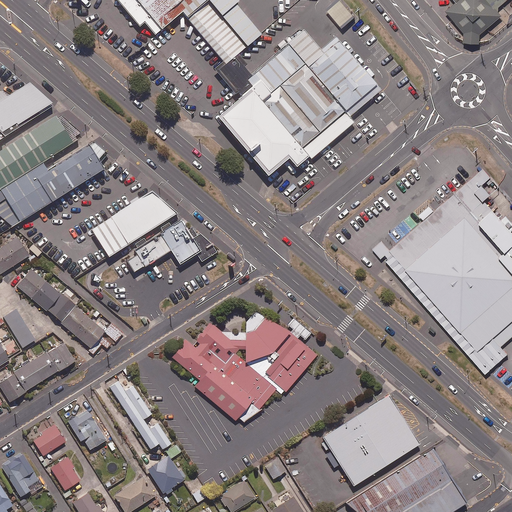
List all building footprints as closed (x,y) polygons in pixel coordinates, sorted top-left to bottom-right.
[(203,0),(120,0),(139,23),(143,20),(154,33),(174,16),(182,10),(185,15),(203,0)] [(262,30),(237,0),(209,0),(189,17),(224,60),(262,30)] [(355,15),(341,0),(338,0),(329,8),(343,25),(355,15)] [(461,0),(448,11),(474,42),(510,13),(503,5),(509,0),(461,0)] [(307,62),(310,66),(326,53),(306,28),(290,41),(307,62)] [(381,86),(343,40),(326,53),(310,66),(348,112),(381,86)] [(307,62),(290,41),(244,79),(261,100),(280,84),(307,62)] [(322,134),(348,112),(310,66),(307,62),(280,84),(322,134)] [(0,140),(42,114),(40,112),(53,104),(30,84),(8,97),(2,91),(0,92),(0,140)] [(322,134),(280,84),(261,100),(302,150),(322,134)] [(302,150),(261,100),(250,86),(224,107),(248,136),(243,140),(264,165),(277,155),(286,166),(304,151),(302,150)] [(56,116),(0,151),(0,189),(43,163),(78,140),(75,137),(81,133),(62,116),(57,119),(56,116)] [(43,163),(0,189),(0,216),(12,227),(105,170),(101,163),(108,154),(93,141),(47,170),(43,163)] [(484,168),(391,251),(382,241),(373,249),(380,258),(382,259),(386,255),(389,258),(386,260),(487,375),(490,372),(510,355),(503,347),(511,338),(511,229),(486,200),(492,195),(483,185),(492,177),(484,168)] [(177,211),(151,189),(91,227),(108,255),(177,211)] [(137,255),(127,261),(134,272),(145,266),(171,251),(180,265),(197,255),(202,262),(217,253),(212,244),(201,234),(198,236),(193,228),(188,231),(182,220),(172,227),(169,223),(161,228),(163,233),(147,243),(144,238),(135,244),(138,248),(134,250),(137,255)] [(0,272),(29,254),(17,236),(0,246),(0,272)] [(30,267),(15,285),(94,352),(101,344),(95,340),(104,330),(30,267)] [(16,308),(3,316),(22,347),(35,339),(16,308)] [(290,332),(256,312),(246,322),(246,333),(222,332),(210,323),(191,344),(185,339),(170,356),(200,381),(194,387),(236,422),(239,418),(244,422),(262,410),(261,408),(276,390),(281,395),(285,391),(286,392),(318,355),(298,339),(300,336),(306,340),(312,333),(294,318),(288,325),(293,330),(290,332)] [(122,332),(111,322),(103,331),(115,340),(122,332)] [(0,340),(0,363),(9,358),(0,344),(0,340)] [(47,351),(58,369),(74,359),(63,341),(47,351)] [(58,369),(47,351),(46,350),(11,372),(9,369),(0,374),(0,385),(9,400),(58,369)] [(124,390),(118,380),(109,386),(150,448),(158,442),(162,448),(171,442),(157,422),(149,427),(143,418),(151,413),(133,384),(124,390)] [(390,396),(323,439),(332,451),(326,455),(334,469),(340,465),(354,487),(421,445),(390,396)] [(106,438),(87,408),(67,420),(80,440),(87,435),(94,446),(106,438)] [(65,440),(54,423),(41,432),(42,434),(33,440),(42,455),(65,440)] [(170,457),(181,451),(176,444),(166,451),(170,457)] [(453,511),(466,504),(432,450),(346,504),(355,511),(453,511)] [(42,486),(22,451),(0,464),(19,495),(29,489),(31,493),(42,486)] [(184,479),(168,454),(147,468),(164,495),(172,490),(171,487),(184,479)] [(74,466),(67,455),(49,467),(64,490),(79,479),(72,468),(74,466)] [(286,470),(279,456),(265,464),(272,477),(286,470)] [(127,511),(155,494),(143,475),(113,494),(125,511),(127,511)] [(231,511),(255,496),(243,479),(219,495),(230,511),(231,511)] [(12,504),(0,484),(0,511),(7,511),(6,508),(12,504)] [(198,491),(192,493),(197,503),(203,500),(198,491)] [(95,504),(88,492),(72,501),(79,511),(102,511),(97,503),(95,504)] [(303,511),(293,495),(271,509),(272,511),(303,511)] [(36,511),(30,501),(23,505),(27,511),(36,511)]
